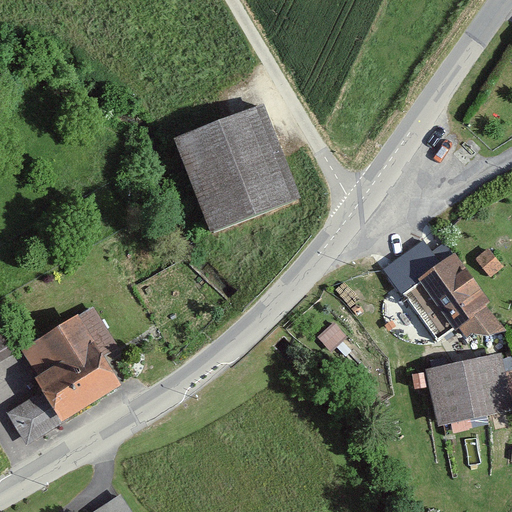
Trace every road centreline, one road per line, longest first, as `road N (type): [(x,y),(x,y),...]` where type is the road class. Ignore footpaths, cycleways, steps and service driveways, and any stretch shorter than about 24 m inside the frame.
road 1 (tertiary): [(0,493),(233,343),(356,206)]
road 2 (tertiary): [(356,206),(504,0)]
road 3 (unclassified): [(232,0),(356,206)]
